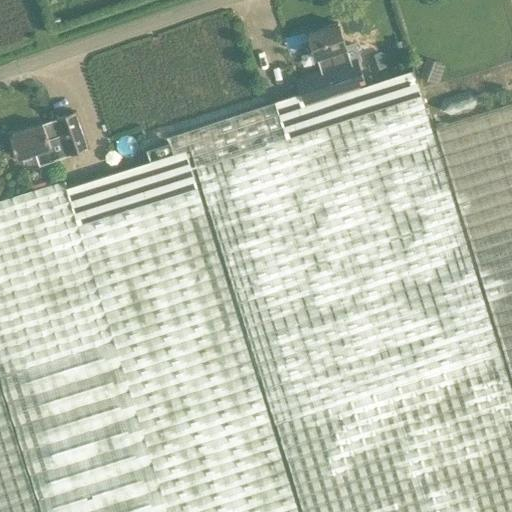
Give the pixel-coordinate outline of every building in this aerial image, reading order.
[(304,103),(366,84),(357,59),(350,61),(337,24),(308,33),(316,58),(317,58),(322,71),(297,80),(300,92),(304,103)] [(173,152),(189,147),(190,152),(207,207),(222,257),(239,310),(253,353),(284,454),(302,511),(511,511),(511,393),(499,353),(474,270),(435,143),(411,69),(366,84),(304,103),(300,92),(276,100),(233,114),(183,130),(167,135),(173,152)] [(511,103),(434,129),(444,159),(463,224),(509,375),(511,383),(511,103)] [(10,135),(17,157),(34,151),(38,163),(87,146),(75,112),(53,119),(54,121),(41,126),(40,124),(10,135)] [(248,353),(205,213),(185,150),(122,169),(66,187),(63,180),(2,200),(0,200),(0,380),(13,420),(32,478),(42,511),(297,511),(290,488),(261,395),(248,353)] [(0,511),(39,511),(35,499),(18,446),(1,390),(0,387),(0,511)]
